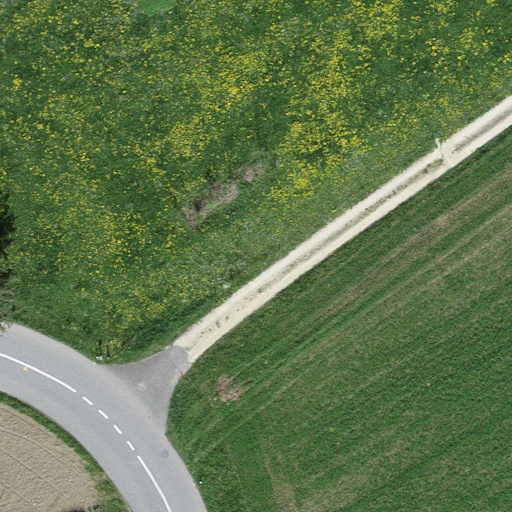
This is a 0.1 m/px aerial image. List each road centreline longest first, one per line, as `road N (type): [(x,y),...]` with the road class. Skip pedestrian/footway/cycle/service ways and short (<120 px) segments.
road 1 (track): [(106,418),(290,259),(511,106)]
road 2 (tertiary): [(0,353),(87,399),(137,455),(170,511)]
